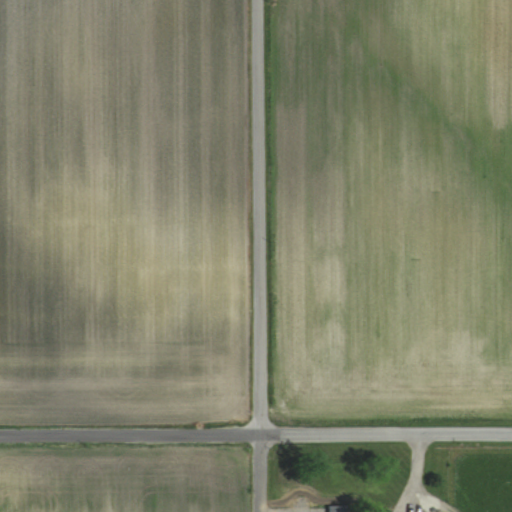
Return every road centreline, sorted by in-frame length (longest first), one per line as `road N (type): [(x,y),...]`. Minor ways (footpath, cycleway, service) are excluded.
road 1 (residential): [(0,437),(511,434)]
road 2 (residential): [(258,0),(259,511)]
